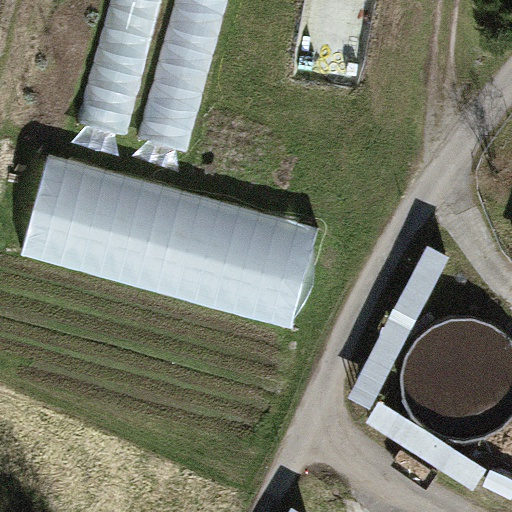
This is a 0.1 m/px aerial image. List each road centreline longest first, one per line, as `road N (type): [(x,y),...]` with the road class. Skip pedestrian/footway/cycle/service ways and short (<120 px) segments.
road 1 (track): [(511,86),(426,206),(306,424)]
road 2 (track): [(456,511),(306,424)]
